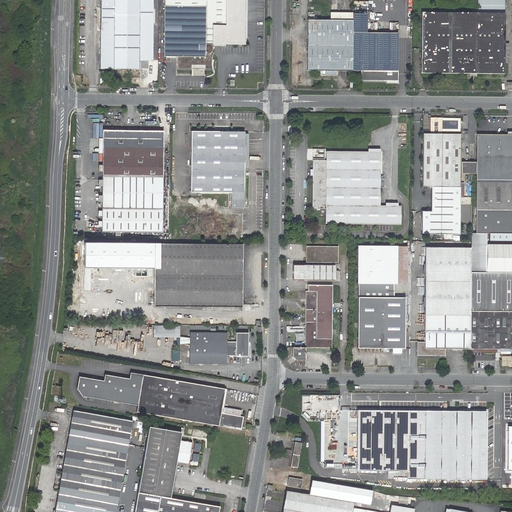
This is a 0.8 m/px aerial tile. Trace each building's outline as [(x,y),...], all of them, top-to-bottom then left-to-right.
[(149,60),(149,68),(152,69),(152,60),(152,0),(100,0),(100,49),(100,68),(139,68),(139,60),(149,60)] [(232,44),(244,44),(244,0),(164,0),(164,19),(205,19),(205,44),(212,44),(226,44),(232,44)] [(505,13),(504,0),(477,0),(478,13),(505,13)] [(469,74),(476,74),(504,74),(504,59),(505,44),(505,13),(478,13),(421,13),(421,73),(469,74)] [(205,19),(164,19),(164,56),(177,56),(177,69),(191,69),(191,68),(191,65),(205,65),(205,68),(205,69),(211,69),(211,68),(211,67),(211,66),(211,65),(211,64),(211,63),(211,62),(211,61),(212,60),(212,59),(212,58),(212,57),(213,56),(213,55),(213,54),(213,53),(214,52),(212,52),(212,51),(212,50),(212,49),(212,48),(212,47),(213,47),(212,46),(212,45),(212,44),(205,44),(205,19)] [(337,71),(352,71),(352,33),(353,20),(338,20),(331,20),(308,20),(308,30),(307,71),(313,71),(320,71),(320,76),(337,76),(337,71)] [(398,71),(398,33),(366,33),(367,21),(353,21),(352,33),(352,71),(352,80),(355,80),(355,81),(398,81),(398,71)] [(139,68),(149,68),(149,60),(139,60),(139,68)] [(102,209),(102,211),(101,216),(101,222),(101,227),(101,232),(162,233),(162,209),(163,131),(131,131),(127,131),(103,130),(102,139),(102,154),(102,177),(102,180),(102,186),(102,196),(102,202),(102,209)] [(244,208),(244,200),(244,170),(244,132),(191,132),(191,192),(231,193),(231,208),(244,208)] [(422,211),(422,234),(460,235),(460,187),(461,134),(423,134),(422,187),(431,187),(431,211),(422,211)] [(511,134),(487,135),(485,134),(481,134),(477,134),(476,162),(476,174),(476,180),(476,210),(476,234),(487,234),(511,234),(511,134)] [(380,152),(368,152),(326,151),(326,161),(313,161),(312,209),(325,209),(325,224),(401,225),(401,206),(398,206),(380,206),(380,152)] [(471,162),(460,162),(460,173),(471,174),(471,162)] [(471,234),(471,248),(471,272),(486,272),(486,244),(487,234),(476,234),(471,234)] [(154,306),(242,307),(242,304),(242,297),(242,276),(242,270),(243,244),(154,243),(154,246),(154,304),(154,306)] [(511,244),(486,244),(486,272),(511,272),(511,244)] [(154,304),(154,246),(110,246),(110,266),(98,266),(98,304),(154,304)] [(306,263),(338,263),(338,259),(338,255),(338,247),(306,246),(306,263)] [(358,297),(358,337),(383,337),(383,348),(405,348),(405,298),(394,297),(394,284),(390,284),(390,246),(358,246),(358,283),(358,297)] [(398,246),(390,246),(390,284),(394,284),(397,284),(406,284),(407,246),(399,246),(398,246)] [(471,272),(471,248),(425,247),(425,315),(470,315),(470,311),(471,272)] [(335,265),(293,264),(293,280),(335,281),(335,265)] [(470,315),(470,349),(500,349),(511,349),(511,272),(486,272),(471,272),(470,311),(470,315)] [(305,326),(305,347),(326,347),(331,348),(331,339),(332,320),(332,318),(332,285),(308,285),(308,291),(306,291),(306,299),(306,303),(305,322),(305,326)] [(469,349),(470,349),(470,315),(425,315),(425,342),(417,342),(417,355),(445,356),(445,349),(469,349)] [(180,326),(154,326),(154,337),(180,337),(180,326)] [(227,356),(248,356),(248,351),(248,333),(236,333),(236,344),(227,344),(227,333),(190,332),(189,363),(227,364),(227,356)] [(383,337),(358,337),(358,348),(383,348),(383,337)] [(305,348),(292,347),(292,356),(295,360),(305,360),(305,348)] [(137,405),(143,375),(131,372),(130,379),(105,374),(104,380),(79,376),(77,388),(82,395),(137,405)] [(137,412),(144,413),(218,426),(241,430),(243,417),(240,416),(241,410),(224,407),(223,413),(220,413),(225,389),(143,375),(136,412),(137,412)] [(239,398),(240,391),(228,390),(227,396),(239,398)] [(115,511),(128,446),(132,421),(127,420),(73,410),(69,435),(54,511),(115,511)] [(408,447),(408,411),(357,410),(356,471),(408,471),(408,456),(408,447)] [(408,471),(408,479),(486,479),(486,411),(408,411),(408,447),(408,456),(408,471)] [(181,432),(149,426),(138,493),(170,498),(172,486),(176,462),(188,464),(192,442),(180,440),(181,432)] [(295,442),(293,454),(299,455),(302,443),(295,442)] [(291,467),(297,468),(299,455),(293,454),(291,467)] [(287,482),(287,486),(301,488),(302,479),(288,477),(287,482)] [(313,480),(311,490),(310,495),(286,491),(286,494),(285,499),(284,502),(282,511),(352,511),(354,502),(354,501),(370,504),(371,499),(372,495),(372,491),(313,480)] [(218,511),(220,506),(214,505),(205,504),(170,498),(138,493),(134,511),(218,511)]
